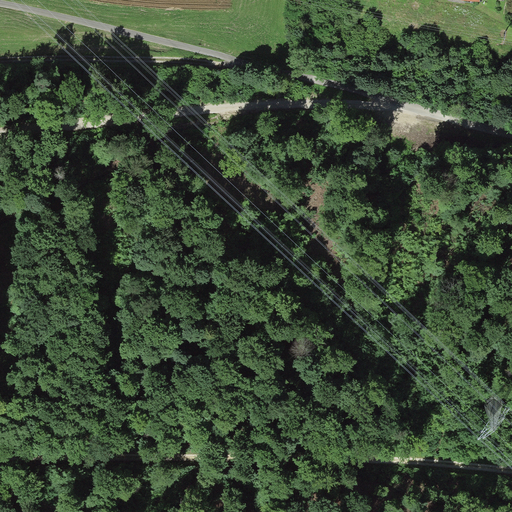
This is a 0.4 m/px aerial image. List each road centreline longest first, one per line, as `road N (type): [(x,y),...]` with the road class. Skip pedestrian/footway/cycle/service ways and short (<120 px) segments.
road 1 (track): [(0,454),(358,457),(511,469)]
road 2 (track): [(438,108),(240,104),(0,132)]
road 3 (track): [(265,67),(0,4)]
road 4 (track): [(0,219),(240,104)]
road 5 (track): [(265,67),(0,54)]
road 6 (track): [(511,129),(265,67)]
